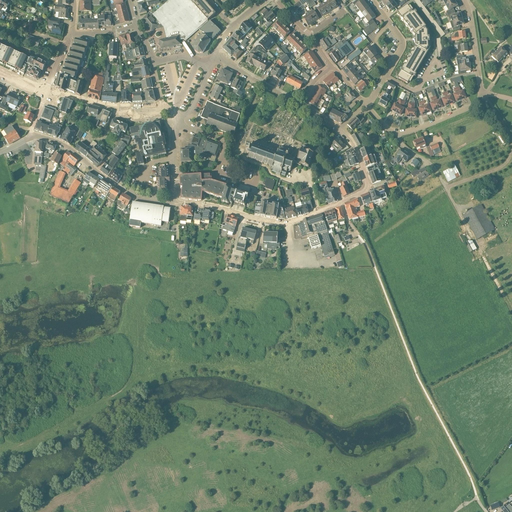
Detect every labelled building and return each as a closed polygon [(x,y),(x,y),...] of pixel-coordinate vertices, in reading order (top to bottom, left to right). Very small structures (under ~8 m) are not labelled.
[(0,0),(0,4),(4,7),(7,8),(9,4),(7,3),(8,2),(4,0),(0,0)] [(146,2),(138,5),(140,13),(147,12),(146,11),(148,11),(147,8),(148,8),(147,6),(149,6),(160,3),(158,0),(155,0),(152,1),(148,2),(146,3),(146,2)] [(152,13),(149,15),(158,26),(159,27),(162,25),(164,28),(167,39),(159,41),(161,49),(181,45),(180,40),(182,40),(184,39),(185,41),(186,40),(195,32),(207,21),(208,21),(189,0),(169,0),(158,10),(153,15),(152,13)] [(203,0),(189,0),(208,21),(216,14),(203,0)] [(298,0),(300,1),(293,6),(294,8),(296,10),(297,10),(305,4),(307,2),(309,0),(298,0)] [(327,2),(332,10),(338,6),(336,4),(339,3),(336,0),(329,0),(330,0),(327,2)] [(359,10),(366,4),(362,0),(361,0),(359,2),(358,0),(356,0),(353,3),(354,6),(355,5),(359,9),(359,10)] [(393,1),(386,7),(390,12),(395,8),(397,6),(393,1)] [(447,15),(454,12),(452,9),(457,6),(454,1),(446,6),(448,11),(446,12),(447,15)] [(80,11),(90,11),(90,2),(80,2),(80,11)] [(328,13),(332,10),(327,2),(324,4),(324,2),(322,4),(328,13)] [(117,11),(126,9),(125,3),(123,3),(111,6),(112,10),(117,8),(117,11)] [(305,4),(297,10),(299,12),(304,8),(306,6),(305,4)] [(322,16),(328,13),(322,4),(319,6),(320,7),(317,8),(322,16)] [(362,14),(369,8),(366,4),(359,10),(359,9),(356,12),(357,13),(360,11),(362,14)] [(63,6),(58,6),(56,5),(55,12),(59,13),(58,18),(68,19),(69,15),(68,15),(68,10),(65,10),(66,6),(63,6)] [(414,44),(415,46),(411,53),(407,60),(407,61),(402,69),(397,77),(408,84),(409,82),(410,82),(411,81),(412,79),(414,76),(415,77),(416,74),(415,74),(419,68),(423,60),(427,53),(428,52),(430,48),(430,46),(430,45),(430,40),(429,36),(429,35),(429,31),(426,28),(422,22),(421,21),(420,20),(420,19),(417,16),(416,14),(417,13),(415,11),(414,12),(413,10),(410,6),(408,7),(407,5),(397,12),(402,19),(406,24),(411,30),(415,36),(413,37),(413,38),(413,39),(413,40),(412,41),(413,43),(414,44)] [(365,18),(372,13),(369,8),(362,14),(364,16),(361,19),(362,20),(365,18)] [(119,17),(128,15),(126,9),(117,11),(112,13),(113,16),(118,14),(119,17)] [(0,18),(4,21),(6,20),(8,21),(11,17),(8,15),(8,16),(0,11),(0,18)] [(308,13),(313,22),(319,19),(313,11),(310,13),(310,12),(308,13)] [(267,28),(272,23),(270,21),(275,17),(271,12),(264,19),(267,23),(265,25),(267,28)] [(452,22),(462,19),(460,13),(455,15),(454,12),(447,15),(449,19),(452,20),(452,22)] [(103,16),(104,26),(105,26),(105,25),(109,25),(109,26),(113,26),(113,22),(111,22),(111,16),(106,16),(106,13),(104,13),(104,16),(103,16)] [(308,25),(313,22),(308,13),(305,15),(306,16),(303,18),(308,25)] [(369,25),(371,24),(374,22),(373,19),(376,17),(372,13),(365,18),(368,22),(367,23),(369,25)] [(158,26),(149,15),(148,14),(147,16),(142,20),(146,25),(151,30),(152,30),(153,30),(158,26)] [(128,15),(119,17),(120,20),(115,22),(116,25),(129,21),(128,15)] [(61,35),(63,25),(59,24),(60,20),(50,18),(48,26),(53,26),(52,33),(61,35)] [(452,22),(450,22),(453,31),(459,29),(458,26),(464,24),(462,19),(452,22)] [(202,35),(210,41),(212,38),(213,39),(213,38),(214,37),(215,38),(215,37),(214,37),(215,36),(216,36),(216,35),(217,34),(218,34),(217,34),(218,33),(219,33),(219,32),(220,31),(220,32),(220,31),(210,21),(199,30),(203,33),(202,35)] [(246,33),(252,28),(250,25),(251,25),(247,21),(240,27),(246,33)] [(277,31),(283,24),(279,21),(272,29),(273,30),(274,29),(277,31)] [(279,36),(287,28),(283,24),(277,31),(279,33),(278,35),(279,36)] [(287,28),(279,36),(280,37),(281,36),(284,38),(290,32),(287,28)] [(449,45),(453,44),(452,41),(460,40),(466,39),(465,31),(457,33),(456,33),(455,35),(454,36),(455,37),(451,37),(448,38),(449,45)] [(240,43),(241,41),(240,40),(243,37),(236,32),(232,37),(238,42),(239,42),(240,43)] [(126,36),(126,34),(120,36),(122,45),(125,44),(126,49),(129,48),(126,36)] [(126,36),(129,48),(132,48),(131,44),(135,43),(133,34),(126,36)] [(290,44),(296,37),(292,34),(285,41),(286,43),(287,42),(290,44)] [(38,49),(41,40),(28,35),(25,44),(38,49)] [(210,41),(202,35),(201,35),(194,47),(195,51),(199,53),(203,53),(204,52),(211,41),(210,41)] [(266,51),(275,43),(268,35),(259,43),(266,51)] [(331,40),(328,36),(319,42),(325,51),(337,43),(334,38),(331,40)] [(292,49),(300,41),(296,37),(290,44),(292,46),(291,48),(292,49)] [(238,48),(235,45),(236,44),(234,42),(235,41),(232,38),(223,48),(223,49),(231,56),(232,55),(237,59),(243,52),(239,47),(238,48)] [(241,41),(240,43),(241,44),(240,44),(245,48),(247,45),(245,44),(248,41),(245,38),(242,42),(241,41)] [(87,48),(87,46),(88,43),(76,39),(74,46),(86,49),(86,47),(87,48)] [(297,51),(304,45),(300,41),(292,49),(294,50),(295,49),(297,51)] [(337,50),(343,44),(342,43),(341,41),(334,46),(337,50)] [(333,51),(328,55),(329,56),(332,60),(333,62),(335,64),(339,60),(342,58),(340,55),(343,52),(346,56),(353,50),(347,42),(343,44),(337,50),(334,52),(333,51)] [(109,43),(109,56),(118,57),(118,44),(109,43)] [(454,53),(462,52),(468,51),(468,50),(468,49),(467,48),(467,44),(457,46),(458,49),(454,50),(454,53)] [(85,54),(86,49),(74,46),(73,45),(72,51),(83,54),(84,54),(85,54)] [(304,45),(297,51),(300,53),(299,55),(300,56),(307,48),(304,45)] [(5,65),(11,52),(0,46),(0,63),(3,64),(4,63),(5,64),(5,65)] [(73,78),(79,79),(84,80),(86,73),(92,47),(90,47),(87,46),(87,48),(86,47),(86,49),(85,54),(84,54),(83,54),(82,60),(81,59),(81,60),(80,66),(79,65),(78,66),(77,71),(76,71),(76,72),(75,77),(74,77),(73,78)] [(252,66),(252,65),(256,57),(255,57),(258,51),(266,55),(266,53),(260,47),(257,46),(252,55),(250,54),(248,59),(247,58),(244,62),(252,66)] [(365,58),(374,50),(370,46),(363,52),(365,54),(360,59),(361,61),(365,58)] [(127,61),(129,60),(145,56),(143,47),(124,52),(127,61)] [(496,52),(503,58),(507,53),(501,47),(496,52)] [(496,52),(493,49),(489,54),(492,57),(498,63),(503,58),(496,52)] [(308,61),(316,56),(312,50),(304,56),(306,60),(304,62),(302,63),(303,64),(305,63),(305,64),(308,62),(308,61)] [(360,51),(359,50),(356,52),(348,59),(350,61),(358,55),(361,53),(360,51)] [(371,61),(378,55),(374,50),(365,58),(366,60),(368,58),(370,60),(371,61)] [(71,51),(69,57),(81,60),(81,59),(82,60),(83,54),(72,51),(71,51)] [(17,71),(24,58),(11,52),(5,65),(6,64),(7,64),(6,66),(16,70),(16,69),(18,69),(17,71)] [(283,64),(288,60),(289,59),(285,54),(279,60),(277,62),(281,66),(283,64)] [(378,55),(371,61),(373,64),(370,66),(369,67),(371,69),(375,66),(375,65),(382,59),(378,55)] [(32,66),(36,58),(32,57),(32,56),(30,60),(30,61),(25,72),(26,72),(28,73),(30,67),(41,72),(42,70),(32,66)] [(311,67),(319,61),(316,56),(308,61),(308,62),(310,65),(306,68),(307,70),(308,69),(309,69),(311,67)] [(460,66),(470,64),(469,58),(463,59),(463,56),(456,57),(457,60),(459,60),(460,66)] [(68,57),(67,63),(78,66),(79,65),(80,66),(81,60),(69,57),(68,57)] [(262,61),(263,61),(256,57),(252,65),(253,66),(253,65),(259,68),(262,61)] [(30,61),(30,60),(24,58),(17,71),(18,71),(18,70),(20,70),(19,72),(24,74),(25,72),(30,61)] [(32,66),(42,70),(43,71),(46,65),(44,64),(45,62),(36,58),(32,66)] [(138,70),(145,69),(151,68),(150,61),(146,62),(145,60),(141,61),(142,63),(142,65),(138,66),(138,70)] [(262,61),(259,68),(264,71),(267,65),(269,66),(271,62),(268,61),(267,63),(263,61),(262,61)] [(311,67),(314,70),(311,72),(312,74),(313,74),(315,72),(323,66),(319,61),(311,67)] [(66,63),(64,69),(76,72),(76,71),(77,71),(78,66),(67,63),(66,63)] [(354,69),(356,67),(355,65),(352,67),(350,64),(342,70),(346,75),(354,69)] [(470,64),(460,66),(461,71),(458,72),(455,73),(456,75),(459,75),(465,74),(465,71),(470,70),(470,64)] [(283,81),(285,77),(280,74),(282,71),(278,69),(279,67),(276,65),(272,74),(274,75),(273,76),(283,81)] [(38,78),(41,72),(30,67),(28,73),(27,75),(35,79),(36,77),(38,78)] [(145,69),(138,70),(136,70),(134,70),(135,78),(145,76),(146,79),(153,77),(151,68),(146,70),(145,69)] [(64,69),(62,75),(71,77),(73,78),(74,77),(75,77),(76,72),(64,69)] [(236,74),(225,69),(224,73),(224,72),(223,74),(223,75),(222,76),(222,77),(221,80),(231,85),(236,74)] [(356,72),(354,69),(346,75),(350,80),(358,74),(361,72),(360,72),(362,70),(361,69),(359,70),(356,72)] [(103,93),(107,93),(112,94),(114,83),(109,83),(109,79),(108,78),(109,73),(108,73),(108,71),(106,71),(106,73),(105,73),(104,82),(103,88),(103,93)] [(102,78),(103,74),(95,72),(94,76),(93,76),(90,89),(88,97),(99,100),(101,92),(104,78),(102,78)] [(334,85),(335,84),(337,82),(339,84),(341,82),(339,79),(338,80),(333,73),(328,77),(334,85)] [(360,77),(358,74),(350,80),(355,85),(362,79),(365,77),(366,76),(365,74),(364,76),(363,75),(360,77)] [(293,86),(296,80),(297,78),(294,76),(293,78),(289,76),(286,82),(293,86)] [(65,92),(65,90),(67,82),(62,81),(62,78),(61,77),(59,77),(58,81),(56,81),(54,85),(56,86),(56,88),(60,89),(60,91),(65,92)] [(337,87),(335,84),(334,85),(328,77),(323,81),(329,89),(332,86),(335,88),(337,87)] [(460,77),(452,79),(454,82),(456,88),(459,87),(458,83),(462,81),(460,77)] [(77,83),(70,80),(69,83),(67,82),(65,90),(74,93),(77,83)] [(145,90),(155,88),(153,80),(143,82),(145,90)] [(239,96),(240,92),(245,83),(237,80),(233,88),(237,90),(235,94),(239,96)] [(296,80),(293,86),(300,89),(303,83),(296,80)] [(369,83),(367,80),(364,83),(362,80),(358,84),(359,84),(356,86),(360,91),(367,86),(366,86),(369,83)] [(393,89),(396,85),(389,81),(386,85),(393,89)] [(83,83),(78,82),(78,84),(77,83),(74,93),(75,93),(75,94),(80,96),(83,83)] [(323,96),(326,98),(327,96),(324,94),(326,90),(318,85),(316,88),(317,88),(315,91),(323,96)] [(219,95),(221,92),(225,93),(226,90),(222,89),(216,86),(213,92),(219,95)] [(456,88),(461,100),(466,98),(463,91),(459,92),(459,90),(460,90),(459,87),(456,88)] [(146,94),(145,94),(139,93),(138,89),(132,89),(133,102),(142,102),(142,101),(147,102),(146,94)] [(386,97),(387,97),(388,94),(390,91),(387,90),(385,93),(383,97),(379,103),(386,107),(389,101),(388,100),(389,99),(386,97)] [(122,103),(127,103),(131,103),(131,91),(122,91),(122,103)] [(146,94),(147,102),(149,102),(158,102),(155,91),(148,91),(145,92),(145,94),(146,94)] [(315,91),(313,93),(314,94),(312,97),(320,102),(323,104),(324,101),(321,100),(323,96),(315,91)] [(347,107),(351,105),(349,103),(356,97),(351,91),(346,95),(347,96),(345,98),(347,100),(346,101),(347,102),(345,103),(347,107)] [(445,92),(449,104),(454,102),(451,95),(448,97),(447,95),(449,94),(447,91),(445,92)] [(21,98),(14,95),(14,94),(10,92),(8,97),(5,95),(2,101),(1,104),(2,104),(0,107),(0,108),(5,110),(7,106),(5,106),(6,103),(6,102),(17,107),(21,98)] [(223,96),(219,95),(213,92),(210,98),(217,101),(220,102),(223,96)] [(107,94),(107,93),(103,93),(102,102),(111,103),(112,97),(108,97),(108,94),(107,94)] [(117,94),(112,94),(107,93),(107,94),(108,94),(108,97),(112,97),(111,103),(113,103),(114,104),(115,103),(116,103),(117,94)] [(433,97),(438,109),(443,107),(440,100),(436,101),(436,99),(437,99),(436,96),(433,97)] [(312,97),(310,99),(311,99),(309,103),(311,104),(317,107),(320,109),(321,107),(318,105),(320,102),(312,97)] [(396,112),(403,100),(400,98),(399,100),(397,99),(391,110),(396,112)] [(60,112),(68,114),(73,102),(64,99),(60,112)] [(403,100),(396,112),(401,115),(404,109),(402,108),(405,102),(403,100)] [(422,102),(426,113),(431,112),(428,104),(425,106),(424,104),(425,103),(424,101),(422,102)] [(220,106),(215,105),(215,104),(208,102),(202,118),(209,121),(213,113),(235,122),(237,123),(241,115),(235,112),(231,110),(226,109),(220,106)] [(23,114),(26,108),(21,105),(18,112),(23,114)] [(88,113),(97,116),(100,108),(90,105),(89,108),(88,110),(88,113)] [(45,124),(51,110),(50,110),(49,109),(45,107),(44,108),(44,110),(44,109),(39,121),(42,122),(42,123),(45,124)] [(55,113),(55,112),(56,112),(55,111),(54,110),(52,111),(51,110),(45,124),(50,126),(55,113)] [(99,120),(97,124),(96,127),(105,131),(106,127),(112,114),(103,110),(102,112),(102,113),(99,120)] [(339,118),(341,114),(332,110),(331,114),(329,118),(336,121),(338,117),(339,118)] [(64,122),(68,114),(60,112),(59,114),(55,112),(55,113),(50,126),(51,126),(53,123),(54,120),(57,121),(64,122)] [(31,123),(34,116),(28,113),(27,116),(26,116),(24,120),(31,123)] [(235,122),(213,113),(209,121),(208,124),(209,125),(230,134),(235,122)] [(338,117),(336,121),(341,124),(342,124),(348,118),(346,116),(344,114),(342,115),(341,114),(339,118),(338,117)] [(359,121),(355,117),(347,125),(352,129),(351,130),(354,133),(360,130),(363,127),(364,128),(366,126),(365,125),(364,126),(362,124),(366,121),(362,118),(359,121)] [(63,125),(64,122),(57,121),(54,120),(53,123),(51,126),(48,134),(57,137),(58,133),(59,134),(59,133),(60,130),(61,130),(63,125)] [(39,121),(38,121),(34,130),(48,134),(51,126),(50,126),(45,124),(42,123),(42,122),(39,121)] [(117,122),(113,121),(110,127),(115,129),(113,134),(119,136),(121,131),(125,133),(127,128),(128,126),(123,124),(122,124),(120,123),(119,122),(119,123),(118,122),(117,122)] [(161,128),(160,122),(151,124),(150,124),(148,125),(147,125),(146,125),(144,125),(130,128),(130,129),(132,137),(139,136),(139,137),(135,138),(136,144),(139,144),(139,145),(138,145),(140,151),(142,151),(142,152),(135,154),(138,166),(144,164),(143,157),(145,157),(145,158),(166,153),(165,147),(164,147),(164,146),(166,146),(166,145),(165,139),(165,140),(164,138),(167,138),(165,131),(161,132),(160,128),(161,128)] [(64,135),(61,139),(70,145),(75,136),(79,129),(78,129),(79,127),(75,125),(74,128),(70,126),(68,128),(67,128),(64,135)] [(15,131),(12,126),(4,131),(2,133),(5,138),(6,140),(9,144),(9,145),(20,138),(16,131),(15,131)] [(79,128),(79,129),(75,136),(80,139),(84,131),(79,128)] [(362,135),(361,133),(358,134),(357,133),(352,136),(358,147),(366,142),(366,141),(365,142),(363,138),(364,136),(363,135),(363,134),(362,135)] [(203,152),(207,140),(202,138),(193,135),(190,144),(189,143),(187,149),(188,149),(191,149),(191,150),(194,150),(202,153),(203,152)] [(417,149),(425,145),(423,138),(414,142),(417,149)] [(335,150),(342,142),(340,140),(339,140),(338,139),(333,144),(334,144),(332,147),(335,150)] [(212,156),(216,157),(221,145),(207,140),(203,152),(212,155),(212,156)] [(92,152),(96,146),(98,144),(93,141),(92,142),(92,143),(88,148),(80,143),(76,149),(75,149),(86,157),(91,152),(92,152)] [(119,143),(112,153),(117,156),(125,145),(125,144),(121,141),(119,143)] [(42,165),(42,161),(42,157),(43,157),(44,145),(45,145),(45,143),(44,142),(36,142),(34,164),(41,165),(42,165)] [(54,151),(56,145),(48,142),(46,148),(50,150),(50,151),(51,152),(52,150),(54,151)] [(297,164),(299,156),(297,155),(297,154),(289,151),(290,150),(289,149),(285,148),(284,149),(280,147),(279,149),(277,148),(277,151),(274,150),(274,149),(273,149),(273,150),(269,148),(269,147),(268,147),(268,148),(264,146),(264,145),(263,145),(263,146),(259,144),(259,143),(258,144),(254,143),(254,142),(253,142),(252,142),(252,143),(253,143),(252,146),(250,145),(249,147),(247,146),(247,148),(246,150),(248,151),(247,153),(249,154),(248,157),(247,156),(247,157),(248,157),(247,158),(248,158),(253,159),(252,160),(253,160),(253,159),(258,161),(257,162),(258,162),(258,161),(262,163),(262,164),(263,164),(263,163),(267,165),(268,166),(268,165),(271,166),(270,169),(272,169),(271,171),(272,171),(276,172),(275,174),(280,175),(280,176),(281,174),(285,176),(288,170),(291,171),(294,163),(297,164)] [(342,142),(335,150),(338,153),(340,151),(341,151),(346,146),(344,145),(345,144),(342,142)] [(430,157),(434,155),(432,150),(439,147),(437,143),(427,147),(430,157)] [(91,152),(86,157),(94,164),(93,164),(97,167),(102,161),(107,155),(96,146),(92,152),(91,152)] [(299,156),(297,164),(296,164),(301,166),(301,165),(308,167),(310,164),(311,165),(312,160),(311,160),(313,154),(315,155),(316,151),(310,149),(307,148),(308,148),(303,146),(301,150),(299,156)] [(364,159),(372,156),(368,147),(361,150),(364,159)] [(404,156),(407,152),(402,148),(401,150),(397,155),(393,160),(391,163),(393,165),(396,162),(398,159),(399,160),(402,155),(404,156)] [(212,155),(203,152),(202,153),(194,150),(191,150),(191,149),(188,149),(187,149),(181,149),(181,162),(192,162),(192,156),(201,156),(210,159),(210,160),(211,161),(212,160),(214,161),(216,157),(212,156),(212,155)] [(348,159),(357,157),(355,152),(353,149),(346,153),(347,156),(348,159)] [(71,155),(67,152),(62,159),(63,160),(60,163),(62,165),(61,167),(63,168),(64,167),(66,168),(64,170),(71,176),(77,169),(74,167),(80,159),(72,154),(71,155)] [(396,162),(398,164),(402,158),(406,162),(411,155),(407,152),(404,156),(402,155),(399,160),(398,159),(396,162)] [(58,165),(62,156),(56,153),(51,162),(58,165)] [(115,169),(121,161),(115,156),(109,164),(106,162),(100,170),(108,176),(114,168),(115,169)] [(357,157),(348,159),(348,160),(344,162),(346,166),(350,165),(350,166),(359,163),(357,157)] [(331,169),(337,165),(333,159),(327,162),(331,169)] [(367,167),(377,163),(376,159),(365,163),(367,167)] [(416,167),(420,163),(415,159),(412,164),(416,167)] [(369,174),(379,171),(379,170),(377,165),(375,165),(367,168),(369,174)] [(429,175),(425,167),(423,169),(419,172),(416,169),(411,174),(413,177),(416,175),(419,180),(429,175)] [(167,182),(170,182),(170,177),(169,177),(168,168),(158,168),(157,172),(159,172),(159,177),(163,177),(163,182),(167,182)] [(66,174),(58,170),(46,196),(69,206),(79,182),(72,179),(67,190),(60,187),(66,174)] [(117,183),(118,183),(123,176),(115,171),(109,177),(117,183)] [(379,171),(369,174),(373,184),(381,181),(382,180),(379,171)] [(460,176),(457,171),(445,177),(448,182),(460,176)] [(89,184),(94,176),(88,173),(86,176),(86,177),(85,179),(84,181),(89,184)] [(355,183),(361,181),(358,173),(352,175),(355,181),(355,183)] [(334,175),(335,175),(334,174),(323,177),(320,178),(316,179),(317,184),(319,190),(323,189),(324,194),(326,194),(328,204),(338,202),(338,200),(336,190),(334,190),(333,189),(330,190),(330,189),(328,189),(328,188),(327,182),(337,179),(336,179),(334,175)] [(226,187),(226,186),(225,186),(220,184),(212,182),(212,181),(212,178),(212,175),(211,175),(197,176),(197,175),(184,176),(184,177),(180,177),(180,179),(180,180),(180,181),(181,182),(181,190),(182,190),(182,194),(181,195),(181,196),(181,197),(181,199),(185,199),(185,200),(188,200),(192,200),(198,201),(201,201),(202,192),(207,193),(207,194),(210,194),(213,195),(219,197),(223,198),(226,187)] [(94,176),(89,184),(94,187),(95,186),(96,186),(100,179),(94,176)] [(167,191),(167,182),(163,182),(163,177),(159,177),(157,177),(156,177),(157,182),(158,182),(158,191),(167,191)] [(272,190),(275,181),(266,178),(264,182),(263,185),(265,185),(264,188),(272,190)] [(349,183),(347,179),(346,180),(346,179),(343,180),(344,182),(342,184),(344,187),(340,189),(344,197),(350,194),(348,190),(349,190),(346,185),(349,183)] [(106,197),(112,187),(102,180),(96,189),(97,189),(97,190),(96,192),(98,194),(99,192),(103,194),(102,195),(106,197)] [(376,189),(380,202),(384,201),(383,199),(387,197),(383,186),(376,189)] [(230,189),(226,187),(223,198),(222,202),(229,204),(229,203),(232,204),(233,202),(232,201),(236,191),(233,190),(230,189)] [(117,197),(120,192),(113,188),(107,197),(114,202),(117,197)] [(302,197),(309,194),(308,189),(300,191),(302,197)] [(373,204),(380,202),(376,189),(371,190),(370,192),(373,201),(372,201),(372,202),(372,204),(373,204)] [(232,201),(233,202),(245,205),(247,200),(250,200),(252,195),(249,194),(236,190),(236,191),(232,201)] [(372,204),(372,202),(368,193),(361,196),(364,204),(364,205),(367,204),(368,206),(369,205),(370,209),(374,207),(373,204),(372,204)] [(130,201),(131,199),(123,194),(120,200),(118,199),(116,204),(125,209),(130,201)] [(357,212),(356,210),(357,210),(357,207),(360,206),(358,199),(345,203),(344,204),(346,210),(348,215),(349,220),(366,216),(364,210),(357,212)] [(302,211),(303,215),(309,213),(308,209),(313,208),(310,200),(301,203),(302,207),(303,211),(302,211)] [(167,222),(169,209),(163,208),(163,207),(133,202),(131,217),(130,221),(133,221),(145,223),(160,226),(161,221),(167,222)] [(267,206),(267,203),(262,202),(262,204),(257,203),(255,214),(260,215),(260,216),(265,217),(267,206)] [(277,219),(277,218),(279,207),(279,205),(273,204),(273,206),(268,205),(268,203),(267,203),(267,206),(265,217),(266,217),(271,218),(270,218),(277,219)] [(495,229),(482,205),(481,204),(463,214),(464,215),(463,215),(465,219),(465,218),(477,239),(495,229)] [(186,211),(186,206),(182,206),(180,208),(181,216),(180,222),(181,222),(180,226),(186,226),(186,223),(186,221),(186,218),(188,219),(188,216),(186,216),(187,213),(188,213),(188,211),(186,211)] [(277,218),(285,219),(283,210),(282,207),(279,207),(277,218)] [(287,209),(290,218),(297,217),(294,207),(287,209)] [(343,215),(341,207),(335,209),(340,225),(341,231),(346,229),(344,222),(345,222),(344,219),(345,219),(344,216),(343,215)] [(329,211),(334,225),(338,223),(336,217),(337,217),(334,209),(329,211)] [(206,211),(200,210),(200,213),(199,213),(199,215),(195,214),(194,221),(195,223),(195,225),(200,226),(200,222),(205,223),(205,221),(210,221),(210,218),(213,219),(214,213),(211,213),(211,211),(206,210),(206,211)] [(329,226),(334,225),(329,211),(324,212),(328,224),(329,226)] [(324,222),(321,214),(303,220),(304,223),(299,224),(303,237),(308,236),(308,238),(312,249),(313,249),(321,246),(325,258),(330,257),(335,255),(325,222),(324,222)] [(228,232),(233,217),(228,215),(226,223),(225,226),(220,225),(220,229),(223,230),(228,232)] [(233,217),(228,232),(229,232),(228,235),(233,236),(236,226),(239,219),(233,217)] [(247,242),(250,230),(243,228),(241,238),(239,238),(237,244),(238,244),(237,247),(245,249),(247,242)] [(247,242),(253,244),(254,241),(256,232),(257,231),(250,230),(247,242)] [(280,237),(280,233),(264,233),(263,244),(277,244),(278,240),(280,240),(280,237)] [(471,246),(468,241),(465,242),(471,252),(476,249),(474,245),(471,246)] [(511,511),(511,507),(508,503),(501,509),(503,511),(511,511)]
